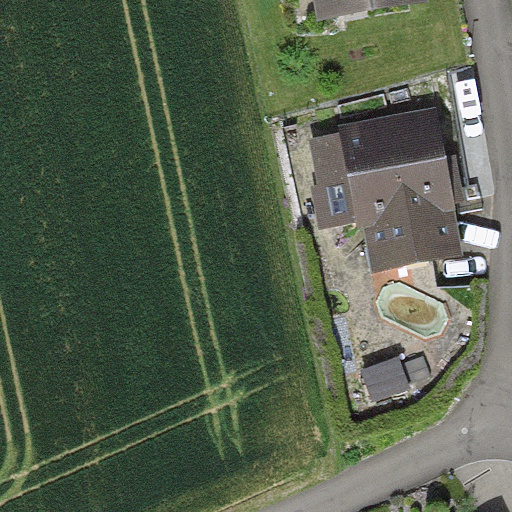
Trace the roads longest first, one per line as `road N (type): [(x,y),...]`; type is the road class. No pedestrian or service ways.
road 1 (residential): [(503,414),(456,445),(309,511)]
road 2 (residential): [(489,0),(511,123)]
